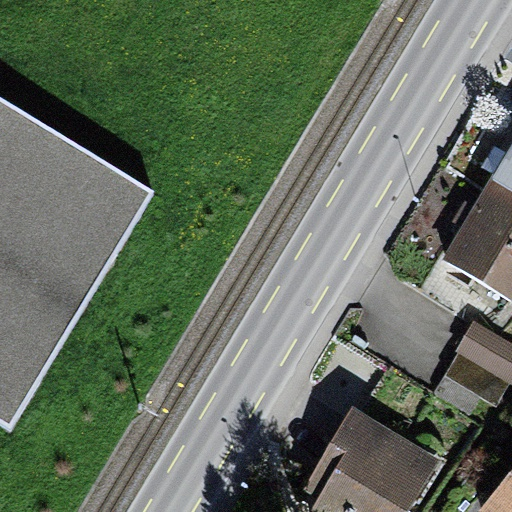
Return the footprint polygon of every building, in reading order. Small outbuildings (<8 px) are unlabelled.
[(171,207),(0,102),(0,452),(14,461),(171,207)] [(511,145),(486,193),(511,206),(511,145)] [(511,206),(486,193),(446,268),(511,303),(511,206)] [(457,348),(511,380),(511,377),(511,342),(474,320),(457,348)] [(511,380),(457,348),(439,380),(492,411),(511,380)] [(434,511),(464,463),(376,412),(317,511),(434,511)] [(511,511),(511,497),(499,511),(511,511)]
